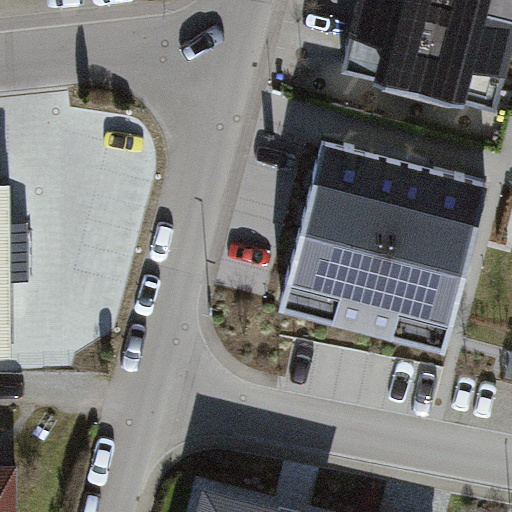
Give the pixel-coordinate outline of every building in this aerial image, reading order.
[(511,74),(511,0),(362,0),(347,69),(505,106),(511,74)] [(491,187),(323,144),(283,301),(451,343),(491,187)] [(8,177),(0,177),(0,348),(8,348),(8,177)] [(14,511),(14,469),(0,469),(0,511),(14,511)] [(343,511),(344,511),(204,476),(194,511),(343,511)]
